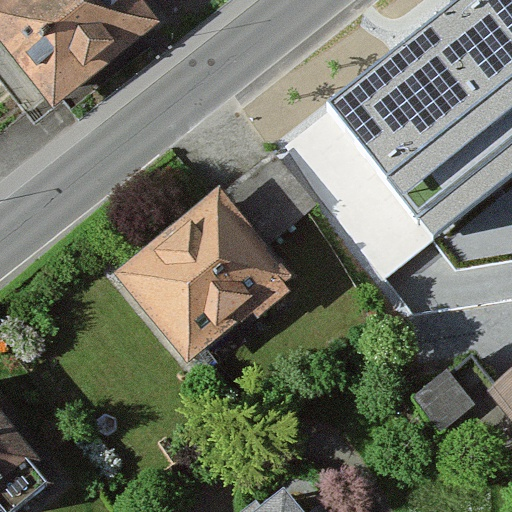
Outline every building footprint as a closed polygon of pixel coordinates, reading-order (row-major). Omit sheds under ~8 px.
[(149,0),(6,0),(0,5),(0,53),(55,120),(170,24),(149,0)] [(511,0),(457,0),(326,102),(436,244),(511,185),(511,0)] [(282,157),(129,279),(200,367),(304,283),(272,243),(320,204),(282,157)] [(511,376),(479,405),(511,443),(511,376)] [(0,405),(0,511),(13,511),(58,477),(0,405)] [(315,511),(295,486),(263,511),(315,511)]
